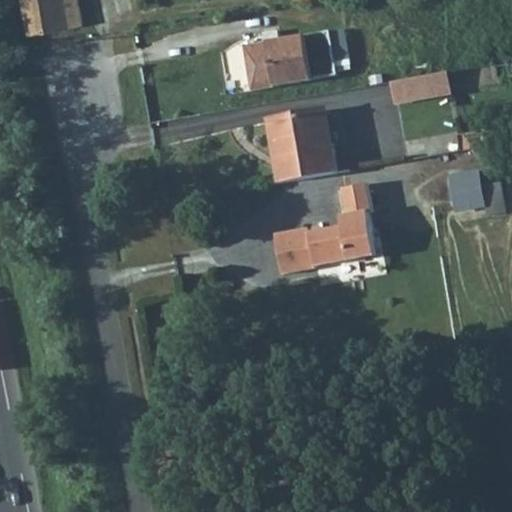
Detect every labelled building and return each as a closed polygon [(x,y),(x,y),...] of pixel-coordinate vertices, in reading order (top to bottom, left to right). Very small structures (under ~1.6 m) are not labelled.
[(63,0),(26,0),(32,34),(68,27),(63,0)] [(63,0),(68,27),(83,25),(79,0),(63,0)] [(331,31),(245,47),(253,91),(339,76),(331,31)] [(453,71),(390,81),(394,106),(457,96),(453,71)] [(328,112),(271,122),(282,183),(339,173),(334,146),(329,117),(328,112)] [(346,144),(341,115),(329,117),(334,146),(346,144)] [(478,168),(450,172),(457,213),(487,205),(482,184),(478,168)] [(501,182),(482,184),(487,205),(490,216),(508,212),(501,182)] [(343,188),(348,215),(370,211),(374,210),(368,184),(343,188)] [(311,228),(278,235),(284,274),(318,268),(317,266),(379,254),(370,211),(348,215),(343,216),(345,227),(323,230),(312,232),(311,228)]
